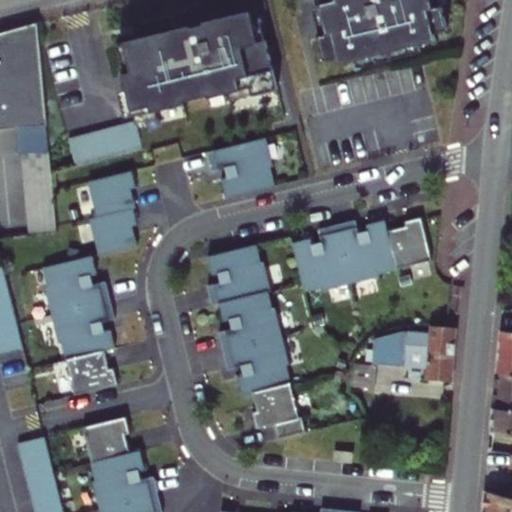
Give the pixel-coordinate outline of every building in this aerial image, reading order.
[(334,0),(336,6),(320,10),(327,40),(319,42),(325,67),(339,64),(341,71),(436,46),(435,40),(448,36),(442,11),(433,13),(429,0),(334,0)] [(265,12),(127,38),(133,72),(125,74),(132,112),(278,84),(265,12)] [(0,130),(44,127),(35,26),(0,34),(0,130)] [(137,118),(71,135),(78,162),(144,145),(137,118)] [(266,139),(208,153),(212,173),(225,170),(227,178),(222,180),(226,199),(275,187),(271,168),(273,168),(266,139)] [(53,231),(47,166),(46,152),(18,155),(26,234),(53,231)] [(136,189),(132,171),(89,181),(98,219),(91,221),(99,257),(138,247),(133,227),(138,226),(134,211),(137,210),(132,190),(136,189)] [(310,240),(291,245),(304,297),(380,278),(379,275),(431,262),(420,218),(403,223),(405,228),(387,232),(384,221),(365,226),(367,232),(358,234),(355,221),(317,231),(320,244),(311,246),(310,240)] [(219,285),(206,288),(211,308),(218,306),(222,324),(227,322),(229,331),(217,334),(225,372),(238,369),(240,378),(234,379),(239,398),(249,396),(253,414),(248,415),(252,432),(271,428),(274,442),(301,436),(285,366),(288,365),(274,311),(272,312),(267,294),(270,293),(263,264),(260,264),(256,246),(207,258),(211,277),(217,276),(219,285)] [(93,258),(44,269),(48,287),(46,288),(60,346),(63,345),(76,398),(119,387),(115,370),(110,371),(105,353),(116,351),(111,332),(105,333),(103,325),(116,321),(106,283),(94,287),(92,278),(97,277),(93,258)] [(3,269),(0,269),(0,355),(24,350),(3,269)] [(430,326),(429,332),(406,330),(392,334),(389,363),(404,364),(404,368),(427,369),(426,380),(451,382),(455,328),(430,326)] [(511,326),(501,326),(497,373),(511,374),(511,326)] [(511,374),(497,373),(494,407),(511,409),(511,374)] [(511,409),(494,407),(491,430),(511,432),(511,409)] [(128,418),(85,429),(98,482),(95,483),(102,511),(164,511),(156,478),(143,481),(141,472),(147,471),(142,452),(131,455),(127,437),(132,435),(128,418)] [(64,511),(46,439),(20,446),(36,511),(64,511)] [(333,451),(332,462),(350,464),(351,453),(333,451)] [(511,511),(511,498),(486,491),(483,511),(511,511)]
